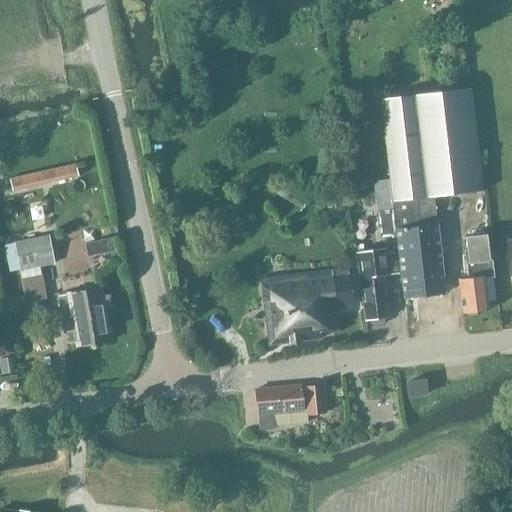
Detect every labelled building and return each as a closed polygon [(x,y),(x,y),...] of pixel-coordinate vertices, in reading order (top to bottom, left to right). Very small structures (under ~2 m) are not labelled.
[(471,88),(381,99),(392,198),(396,233),(404,298),(445,293),(434,197),(483,191),(471,88)] [(10,176),(12,188),(79,176),(77,164),(10,176)] [(396,233),(392,198),(375,200),(379,235),(396,233)] [(15,242),(20,270),(54,264),(49,235),(15,242)] [(469,278),(459,280),(463,313),(467,313),(469,316),(474,315),(476,312),(489,310),(485,277),(493,276),(490,249),(487,249),(486,235),(466,238),(468,252),(466,252),(469,278)] [(383,275),(389,274),(386,249),(357,253),(366,321),(371,320),(371,324),(374,326),(382,325),(384,322),(384,318),(389,318),(383,275)] [(336,308),(353,306),(349,269),(261,279),(269,345),(321,339),(320,331),(339,329),(336,308)] [(23,278),(28,303),(47,299),(42,274),(23,278)] [(68,294),(77,347),(113,341),(108,314),(102,315),(98,289),(68,294)] [(427,395),(426,382),(408,383),(409,396),(427,395)] [(304,390),(307,415),(325,413),(322,385),(304,387),(304,390)] [(300,386),(255,391),(258,415),(260,431),(275,429),(275,426),(307,423),(307,415),(304,390),(300,390),(300,386)]
